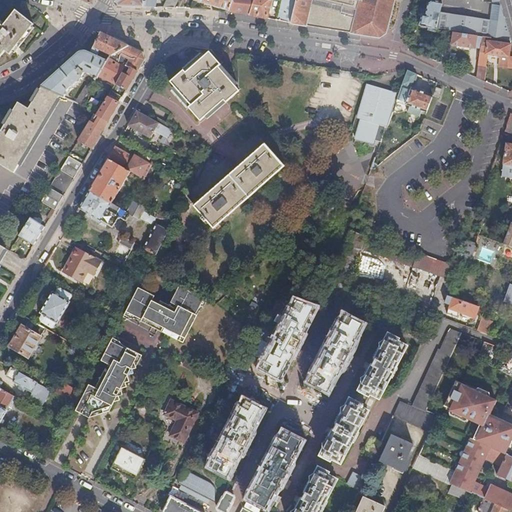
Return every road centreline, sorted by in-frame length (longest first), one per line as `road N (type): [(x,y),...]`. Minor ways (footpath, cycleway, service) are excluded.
road 1 (residential): [(179,22),(0,324)]
road 2 (tertiary): [(179,22),(393,56),(511,105)]
road 3 (unclassified): [(127,511),(0,445)]
road 4 (residential): [(94,14),(60,51),(0,89)]
